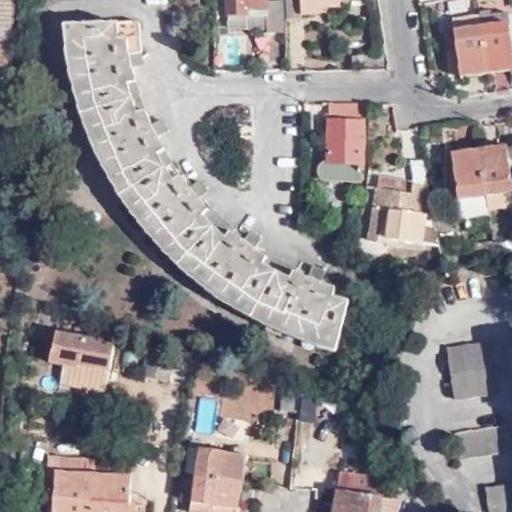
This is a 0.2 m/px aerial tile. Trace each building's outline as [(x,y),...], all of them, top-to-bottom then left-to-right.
[(13,0),(0,0),(0,124),(9,125),(12,81),(9,80),(13,0)] [(227,0),(228,15),(269,16),(269,30),(270,32),(282,32),(281,2),(267,2),(267,0),(227,0)] [(285,0),(286,20),(300,20),(300,15),(299,0),(285,0)] [(299,0),(300,15),(318,15),(318,8),(340,8),(340,0),(350,0),(299,0)] [(480,28),(486,74),(511,70),(511,53),(506,14),(492,16),(492,13),(477,15),(478,19),(480,28)] [(269,16),(228,15),(228,30),(269,30),(269,16)] [(453,32),(480,28),(478,19),(452,23),(453,32)] [(333,295),(337,286),(314,277),(309,274),(258,247),(250,241),(226,223),(204,203),(195,190),(184,176),(181,178),(160,146),(154,131),(148,119),(133,71),(143,69),(142,58),(138,23),(63,25),(71,75),(85,129),(112,185),(134,221),(184,274),(218,299),(291,338),(333,352),(355,307),(333,295)] [(459,78),(486,74),(480,28),(453,32),(457,59),(459,76),(459,78)] [(454,77),(459,76),(457,59),(451,59),(454,77)] [(364,112),(329,111),(327,164),(320,166),(319,168),(320,174),(322,177),(329,182),(362,183),(364,112)] [(511,191),(505,147),(480,151),(486,197),(511,192),(511,191)] [(486,197),(480,151),(451,155),(457,200),(452,201),(455,220),(487,216),(485,197),(486,197)] [(428,185),(423,156),(409,158),(414,183),(428,185)] [(428,185),(414,183),(380,178),(370,243),(403,248),(403,242),(438,247),(428,185)] [(115,346),(55,335),(48,367),(77,374),(77,368),(110,374),(115,346)] [(488,345),(447,350),(453,399),(495,394),(488,345)] [(172,356),(148,351),(143,380),(168,384),(172,356)] [(299,412),(302,388),(283,381),(279,410),(299,412)] [(511,424),(454,433),(458,459),(511,451),(511,424)] [(192,448),(188,475),(199,476),(203,449),(192,448)] [(199,476),(244,482),(248,454),(203,449),(199,476)] [(57,472),(56,490),(54,511),(128,511),(130,463),(49,457),(49,471),(57,472)] [(48,490),(56,490),(57,472),(49,471),(48,490)] [(241,509),(244,482),(199,476),(194,511),(213,511),(214,506),(241,509)] [(379,511),(381,498),(383,484),(336,478),(331,511),(379,511)] [(511,484),(485,489),(488,511),(505,511),(511,511),(511,484)] [(379,511),(392,511),(394,500),(381,498),(379,511)] [(19,511),(20,502),(2,501),(1,511),(19,511)]
